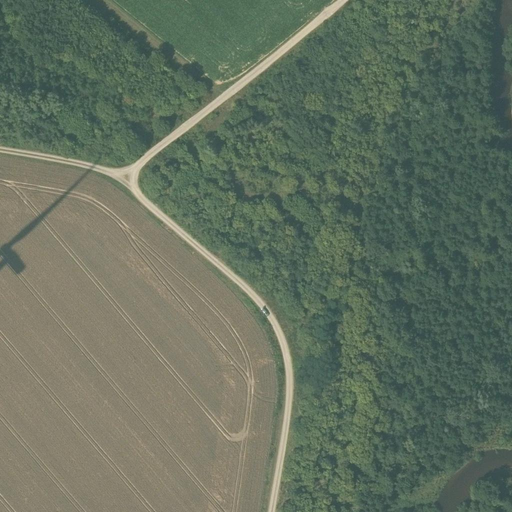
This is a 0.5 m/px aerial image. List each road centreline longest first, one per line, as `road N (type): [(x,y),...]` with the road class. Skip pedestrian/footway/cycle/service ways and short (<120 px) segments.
road 1 (track): [(358,0),(122,181),(275,321),(289,356),(292,400),(273,511)]
road 2 (track): [(93,0),(224,103)]
road 3 (track): [(122,181),(0,150)]
